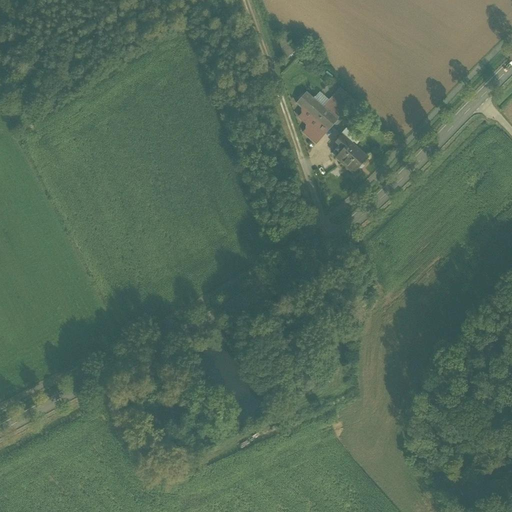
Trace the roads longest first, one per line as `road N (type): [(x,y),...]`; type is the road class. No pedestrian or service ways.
road 1 (tertiary): [(0,434),(332,244),(483,101)]
road 2 (track): [(247,0),(322,223)]
